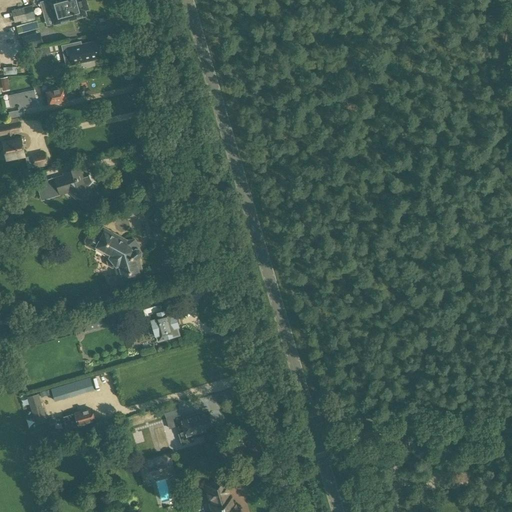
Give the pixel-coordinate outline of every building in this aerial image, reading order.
[(44,0),(48,12),(83,2),(82,0),(44,0)] [(83,2),(48,12),(51,25),(53,24),(54,26),(63,23),(63,21),(83,16),(82,10),(85,9),(83,2)] [(29,7),(24,8),(12,11),(15,22),(32,18),(29,7)] [(32,46),(43,43),(40,31),(29,34),(32,46)] [(95,41),(68,47),(72,64),(99,59),(95,41)] [(32,57),(64,50),(63,43),(30,50),(32,57)] [(16,66),(3,67),(3,75),(16,74),(16,66)] [(10,90),(7,77),(0,78),(3,91),(10,90)] [(51,104),(68,101),(65,87),(48,90),(51,104)] [(25,116),(24,110),(24,109),(38,106),(35,90),(10,96),(12,108),(18,106),(19,110),(15,111),(16,118),(19,118),(25,116)] [(0,135),(7,134),(13,133),(22,131),(20,123),(0,127),(0,135)] [(22,138),(15,139),(13,133),(7,134),(9,141),(3,142),(7,159),(25,155),(22,138)] [(45,153),(33,155),(35,167),(48,164),(45,153)] [(71,174),(54,179),(55,183),(38,187),(41,198),(73,190),(86,201),(94,193),(83,183),(79,168),(70,170),(71,174)] [(88,234),(85,240),(87,245),(109,257),(107,260),(110,268),(116,266),(119,276),(122,275),(124,282),(141,278),(139,270),(142,270),(139,257),(141,255),(142,251),(139,248),(136,248),(131,242),(103,227),(101,230),(88,234)] [(160,306),(143,311),(145,317),(150,315),(152,321),(151,321),(156,337),(157,336),(158,342),(179,336),(171,309),(162,312),(160,306)] [(104,312),(80,319),(84,332),(108,325),(104,312)] [(55,400),(93,389),(89,377),(51,388),(55,400)] [(38,394),(28,397),(37,424),(46,421),(38,394)] [(208,412),(182,420),(177,403),(163,407),(165,411),(159,412),(162,420),(167,418),(170,429),(179,426),(180,430),(178,432),(182,445),(195,441),(193,435),(211,429),(209,421),(210,420),(208,412)] [(95,421),(92,409),(63,417),(67,429),(95,421)] [(54,417),(48,419),(49,425),(56,423),(54,417)] [(210,448),(207,462),(215,464),(219,451),(210,448)] [(148,474),(166,469),(163,460),(146,465),(148,474)] [(230,495),(225,479),(207,485),(214,511),(213,511),(212,511),(237,511),(235,505),(233,505),(230,495)]
